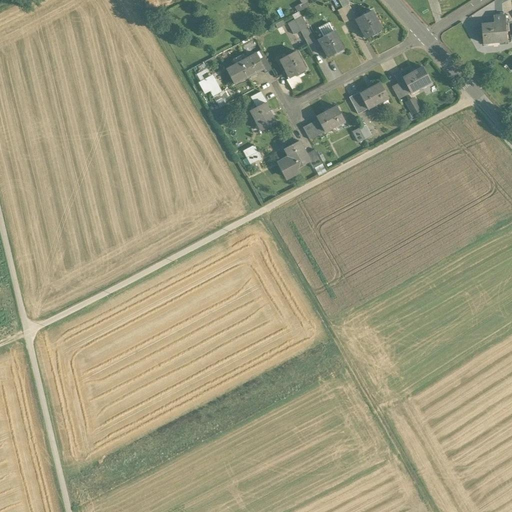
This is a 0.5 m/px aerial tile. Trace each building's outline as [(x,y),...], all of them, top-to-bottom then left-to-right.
[(349,5),(345,0),(337,0),(342,9),(348,5),(349,5)] [(355,18),(348,5),(342,9),(337,11),(344,24),(355,18)] [(370,12),(355,20),(361,32),(359,33),(363,41),(380,32),(370,12)] [(506,17),(495,17),(496,24),(482,25),(483,44),(509,42),(506,17)] [(301,18),(294,22),(299,32),(307,46),(314,42),(308,30),(307,30),(301,18)] [(294,22),(287,25),(292,35),(299,32),(294,22)] [(323,37),(318,40),(328,59),(343,51),(333,32),(328,24),(319,29),(323,37)] [(295,53),(280,61),(285,71),(283,72),(288,80),(296,76),(305,71),(295,53)] [(227,55),(219,59),(224,69),(232,64),(227,55)] [(255,55),(225,71),(232,85),(241,81),(263,70),(259,62),(255,55)] [(274,76),(265,59),(259,62),(263,70),(268,80),(274,76)] [(194,74),(203,94),(209,91),(211,96),(219,93),(208,68),(194,74)] [(430,83),(423,69),(403,79),(402,80),(405,84),(410,94),(430,83)] [(403,79),(400,74),(394,77),(398,84),(399,87),(405,84),(402,80),(403,79)] [(288,80),(286,81),(291,92),(302,86),(296,76),(288,80)] [(410,94),(405,84),(399,87),(398,84),(391,88),(398,100),(410,94)] [(380,85),(359,96),(367,110),(388,99),(380,85)] [(223,92),(212,98),(216,105),(227,99),(223,92)] [(260,93),(250,98),(255,109),(264,105),(266,104),(260,93)] [(359,96),(358,94),(349,99),(358,115),(367,110),(359,96)] [(419,111),(414,101),(407,105),(412,115),(419,111)] [(255,109),(249,112),(260,132),(275,125),(264,105),(255,109)] [(336,108),(316,118),(317,120),(324,133),(344,122),(336,108)] [(317,120),(302,128),(309,141),(324,133),(317,120)] [(371,137),(365,126),(359,130),(364,140),(371,137)] [(364,140),(359,130),(352,133),(357,144),(364,140)] [(292,134),(279,141),(284,150),(297,143),(292,134)] [(297,143),(284,150),(288,158),(281,162),(284,168),(281,170),(286,179),(297,173),(296,170),(309,163),(305,155),(298,142),(297,143)] [(253,147),(243,153),(246,159),(257,153),(253,147)] [(322,165),(314,151),(305,155),(309,163),(312,170),(322,165)] [(257,153),(246,159),(250,166),(261,160),(257,153)]
